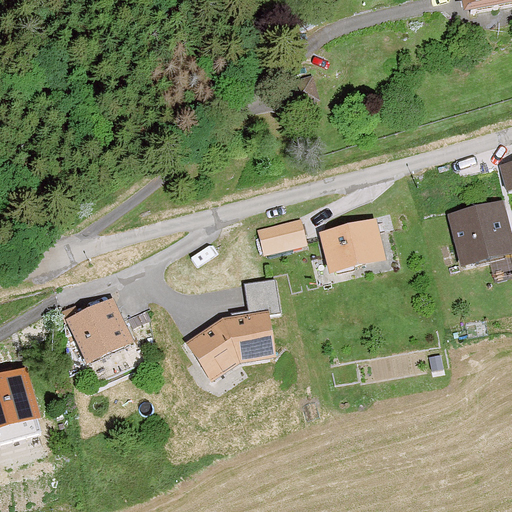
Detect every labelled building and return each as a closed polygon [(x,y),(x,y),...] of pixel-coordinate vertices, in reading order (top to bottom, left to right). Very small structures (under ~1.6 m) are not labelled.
[(511,0),(461,0),(464,16),(511,8),(511,0)] [(505,195),(511,193),(511,163),(499,167),(505,195)] [(511,257),(511,243),(502,203),(449,216),(462,269),(511,257)] [(265,258),(306,248),(300,222),(258,231),(265,258)] [(385,264),(376,223),(320,235),(329,276),(385,264)] [(270,316),(278,315),(275,283),(245,287),(249,319),(270,316)] [(88,367),(134,346),(114,302),(68,323),(88,367)] [(275,360),(270,316),(249,319),(220,322),(187,345),(212,383),(241,365),(275,360)] [(0,433),(43,423),(29,371),(0,378),(0,433)]
